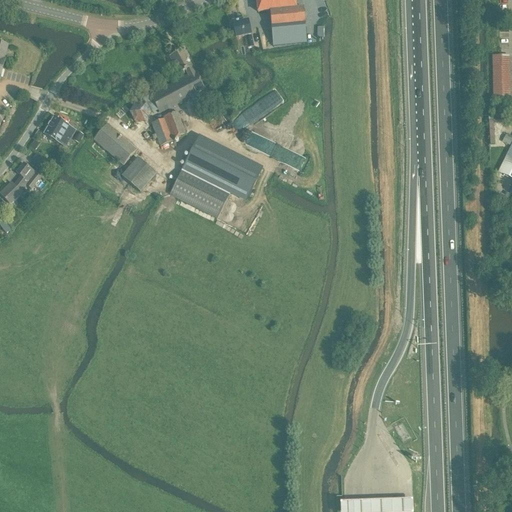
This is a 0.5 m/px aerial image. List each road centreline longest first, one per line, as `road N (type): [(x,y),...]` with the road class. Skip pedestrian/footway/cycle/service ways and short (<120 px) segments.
road 1 (trunk): [(459,511),(440,0)]
road 2 (trunk): [(424,164),(436,511)]
road 3 (trunk): [(424,164),(409,322),(374,408)]
road 4 (unclassified): [(107,28),(0,171)]
road 5 (trunk): [(418,0),(424,164)]
